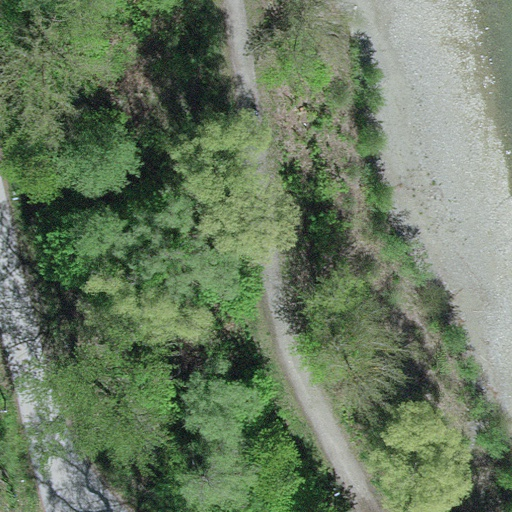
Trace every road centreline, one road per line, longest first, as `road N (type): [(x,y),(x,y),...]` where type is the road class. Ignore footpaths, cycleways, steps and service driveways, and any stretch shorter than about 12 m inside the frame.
road 1 (track): [(356,511),(289,335),(230,0)]
road 2 (unclassified): [(0,288),(55,469),(116,511)]
